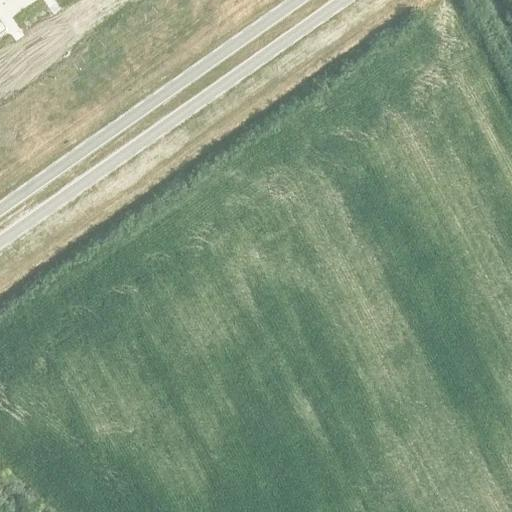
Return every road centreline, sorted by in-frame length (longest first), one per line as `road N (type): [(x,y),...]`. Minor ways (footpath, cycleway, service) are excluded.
road 1 (tertiary): [(0,241),(347,0)]
road 2 (tertiary): [(298,0),(0,208)]
